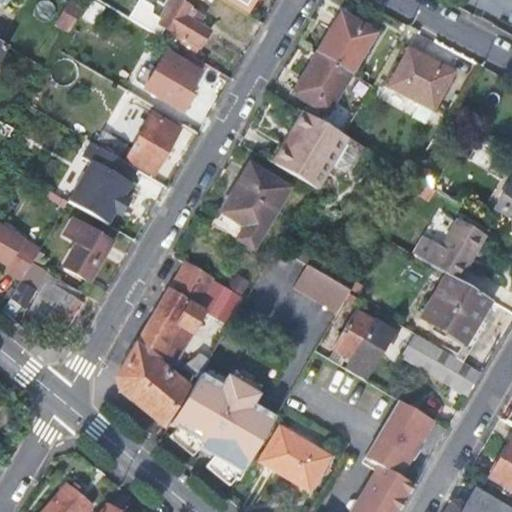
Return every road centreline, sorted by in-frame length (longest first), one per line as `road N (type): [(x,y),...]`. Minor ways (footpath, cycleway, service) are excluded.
road 1 (residential): [(62,400),(301,0)]
road 2 (residential): [(421,511),(511,360)]
road 3 (unclassified): [(62,400),(197,511)]
road 4 (unclassified): [(511,59),(399,0)]
road 5 (residential): [(0,505),(62,400)]
